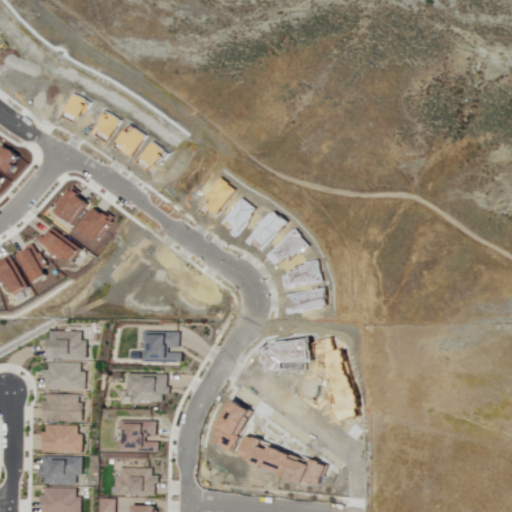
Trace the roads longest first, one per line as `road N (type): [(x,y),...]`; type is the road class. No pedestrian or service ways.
road 1 (residential): [(254,301),(232,266),(0,107)]
road 2 (residential): [(184,511),(201,410),(254,301)]
road 3 (residential): [(13,388),(11,511)]
